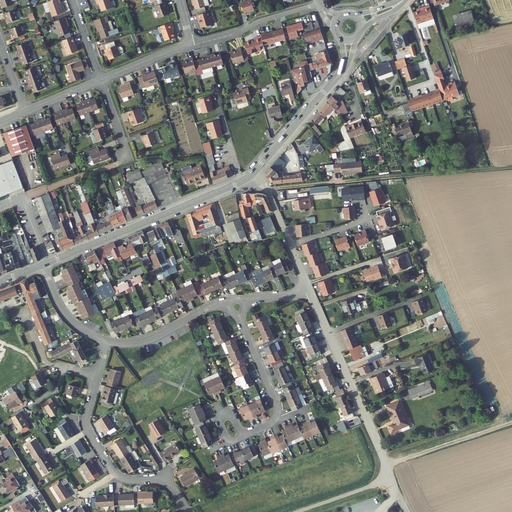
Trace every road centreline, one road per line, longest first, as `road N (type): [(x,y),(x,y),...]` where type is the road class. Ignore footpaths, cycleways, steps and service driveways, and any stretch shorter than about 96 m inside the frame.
road 1 (tertiary): [(252,173),(42,265)]
road 2 (residential): [(390,479),(308,290)]
road 3 (track): [(320,184),(511,163)]
road 4 (residential): [(96,376),(86,427),(115,473),(162,481)]
road 5 (residential): [(243,327),(277,409),(271,423),(241,435)]
road 6 (residential): [(319,4),(191,45)]
road 7 (track): [(511,422),(385,465)]
road 8 (residential): [(106,340),(149,339),(225,301)]
road 9 (tertiary): [(252,173),(334,80)]
